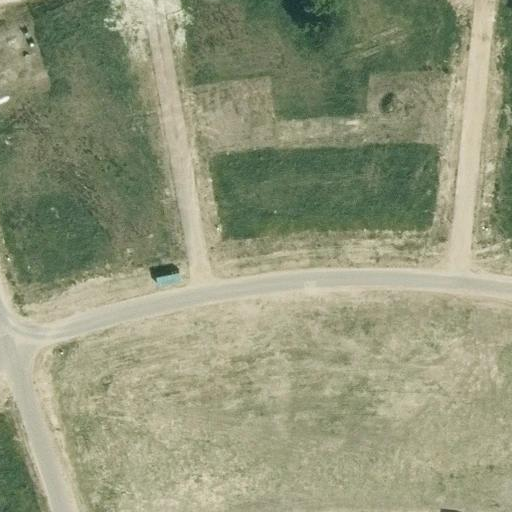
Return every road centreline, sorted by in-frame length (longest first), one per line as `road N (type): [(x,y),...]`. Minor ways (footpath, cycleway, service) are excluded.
road 1 (residential): [(198,287),(155,0)]
road 2 (residential): [(457,275),(489,0)]
road 3 (residential): [(198,287),(457,275)]
road 4 (unknown): [(0,54),(66,125),(152,197),(187,215)]
road 5 (residential): [(17,346),(67,323),(198,287)]
road 6 (residential): [(17,346),(68,511)]
